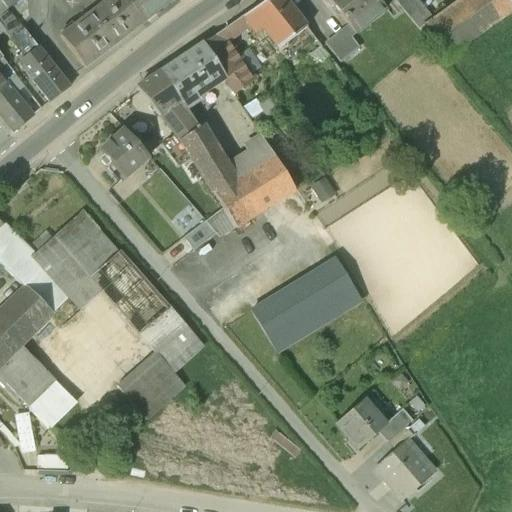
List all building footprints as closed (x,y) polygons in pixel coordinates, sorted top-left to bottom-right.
[(21,0),(0,0),(0,1),(7,11),(21,0)] [(141,24),(122,0),(110,0),(60,38),(84,69),(141,24)] [(122,0),(141,24),(174,0),(122,0)] [(281,0),(268,0),(260,6),(306,60),(320,49),(281,0)] [(375,0),(326,0),(354,35),(384,12),(380,6),(375,0)] [(511,9),(503,0),(465,0),(461,3),(484,32),(511,12),(511,9)] [(0,35),(4,32),(11,41),(23,31),(7,11),(0,1),(0,35)] [(461,3),(419,32),(442,61),(484,32),(461,3)] [(306,60),(260,6),(239,20),(241,22),(244,20),(249,25),(248,27),(255,35),(261,31),(287,62),(287,61),(294,69),(306,60)] [(68,89),(23,31),(11,41),(25,59),(19,64),(49,104),(68,89)] [(252,80),(219,33),(202,45),(225,77),(235,91),(252,80)] [(344,33),(325,47),(339,64),(358,50),(344,33)] [(225,77),(202,45),(159,74),(183,110),(184,111),(198,102),(196,98),(225,77)] [(0,66),(4,63),(0,57),(0,87),(3,85),(9,81),(0,69),(0,66)] [(183,110),(159,74),(136,89),(174,138),(179,143),(181,142),(180,141),(198,130),(184,111),(183,110)] [(29,118),(3,85),(0,87),(0,110),(16,130),(29,118)] [(274,85),(261,95),(275,112),(287,102),(274,85)] [(241,107),(248,118),(259,111),(252,101),(241,107)] [(253,169),(233,181),(201,128),(198,130),(180,141),(181,142),(192,159),(222,209),(234,229),(275,204),(253,169)] [(149,159),(124,131),(99,154),(123,182),(149,159)] [(174,138),(160,148),(177,170),(192,159),(181,142),(179,143),(174,138)] [(294,193),(258,141),(249,147),(252,154),(246,158),(253,169),(275,204),(294,193)] [(234,229),(222,209),(205,222),(216,235),(219,239),(234,229)] [(181,234),(198,222),(191,211),(173,223),(181,234)] [(80,216),(32,258),(0,223),(0,266),(23,293),(0,314),(0,379),(5,385),(16,376),(28,366),(15,351),(18,349),(19,349),(25,343),(29,348),(40,338),(35,333),(69,301),(79,313),(100,295),(153,356),(172,377),(200,352),(80,216)] [(205,222),(183,243),(192,253),(216,235),(205,222)] [(332,263),(250,314),(276,356),(358,305),(332,263)] [(19,349),(18,349),(15,351),(28,366),(16,376),(5,385),(28,410),(30,408),(49,429),(74,407),(55,384),(19,349)] [(153,356),(116,388),(146,422),(183,390),(172,377),(153,356)] [(383,428),(362,404),(336,427),(358,453),(378,436),(385,429),(383,428)] [(26,412),(12,414),(18,452),(32,450),(26,412)] [(402,412),(383,428),(385,429),(378,436),(386,444),(405,428),(411,422),(402,412)] [(405,428),(386,444),(394,454),(406,444),(414,438),(405,428)] [(394,454),(374,471),(400,502),(432,475),(406,444),(394,454)] [(35,453),(35,467),(66,468),(67,454),(35,453)]
